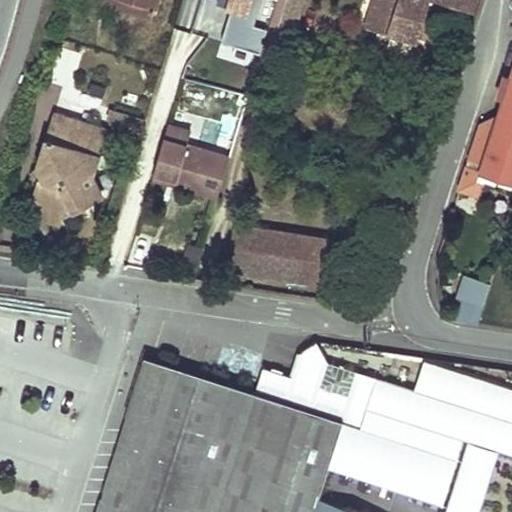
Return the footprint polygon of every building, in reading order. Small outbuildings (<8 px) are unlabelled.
[(130,0),(100,0),(99,4),(151,20),(154,8),(130,0)] [(217,0),(217,2),(233,7),(222,41),(260,53),(266,35),(268,28),(253,24),(260,0),(217,0)] [(281,72),(302,0),(277,0),(258,64),(281,72)] [(480,0),(374,0),(366,24),(418,40),(428,0),(442,0),(477,12),(480,0)] [(511,182),(511,71),(498,114),(496,121),(490,124),(488,119),(482,122),(470,158),(483,162),(479,172),(481,173),(511,182)] [(103,131),(53,113),(35,167),(41,178),(37,181),(32,196),(41,213),(54,219),(99,196),(89,176),(103,131)] [(496,121),(498,114),(488,119),(490,124),(496,121)] [(182,187),(216,198),(229,156),(188,143),(192,130),(170,123),(155,171),(184,180),(182,187)] [(475,190),(481,173),(479,172),(483,162),(470,158),(461,186),(475,190)] [(155,171),(153,178),(182,187),(184,180),(155,171)] [(41,213),(32,196),(23,200),(37,227),(54,219),(41,213)] [(317,281),(323,242),(231,229),(225,268),(317,281)] [(466,271),(452,315),(476,323),(490,279),(466,271)] [(310,511),(341,418),(361,424),(376,377),(328,362),(316,343),(300,350),(292,376),(264,367),(254,394),(145,359),(96,511),(310,511)]
